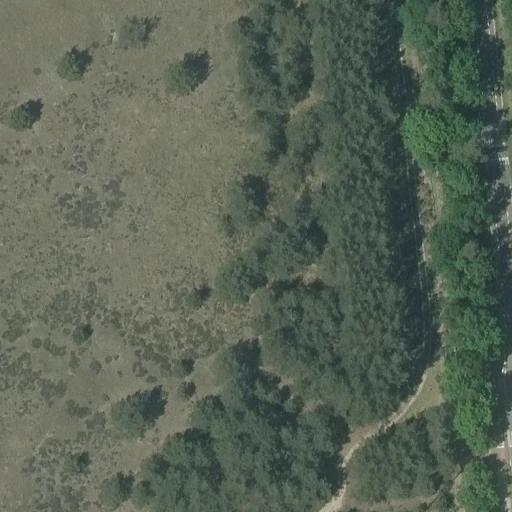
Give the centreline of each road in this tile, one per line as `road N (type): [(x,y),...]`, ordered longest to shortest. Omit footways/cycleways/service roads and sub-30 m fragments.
road 1 (track): [(396,0),(427,349),(400,413),(354,449),(339,473),(330,511)]
road 2 (secondary): [(508,302),(478,0)]
road 3 (secondary): [(508,302),(511,444)]
